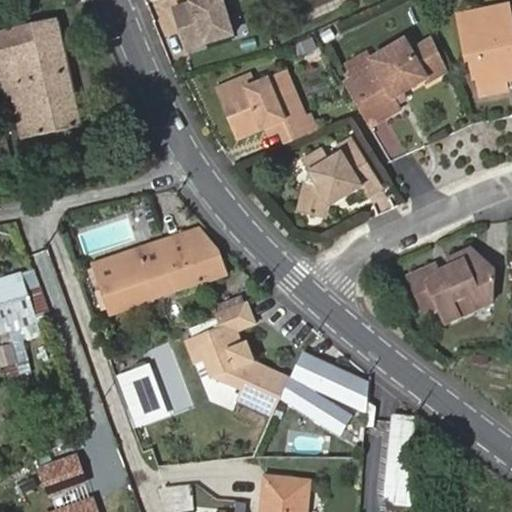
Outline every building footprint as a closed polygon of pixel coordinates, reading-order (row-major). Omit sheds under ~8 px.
[(221,0),(190,0),(191,5),(174,10),(187,52),(233,38),(221,0)] [(511,46),(504,11),(455,22),(465,67),(468,66),(473,83),(476,82),(480,95),(506,89),(503,78),(511,75),(511,46)] [(24,96),(34,136),(82,126),(57,22),(0,34),(0,83),(0,84),(2,84),(6,100),(12,99),(24,96)] [(372,60),(341,78),(366,121),(397,102),(393,96),(390,91),(399,85),(423,71),(403,35),(369,53),(372,60)] [(279,122),(285,136),(313,126),(307,110),(301,112),(282,64),(251,77),(247,71),(217,84),(236,131),(264,120),(276,115),(279,122)] [(511,75),(503,78),(506,89),(511,87),(511,75)] [(402,91),(399,85),(390,91),(393,96),(402,91)] [(23,139),(34,136),(24,96),(12,99),(23,139)] [(276,115),(264,120),(267,127),(279,122),(276,115)] [(352,133),(337,143),(339,146),(327,153),(322,145),(302,158),(307,166),(299,202),(302,208),(320,212),(325,209),(327,197),(343,186),(346,192),(363,182),(369,190),(382,182),(352,133)] [(9,153),(7,146),(4,140),(0,141),(0,166),(13,161),(9,153)] [(343,186),(327,197),(331,202),(346,192),(343,186)] [(139,251),(155,300),(224,277),(214,248),(197,231),(139,251)] [(441,274),(439,267),(436,259),(407,271),(422,308),(436,303),(442,318),(489,299),(492,264),(487,266),(482,268),(476,253),(472,245),(446,255),(449,263),(451,269),(441,274)] [(487,266),(492,264),(472,245),(476,253),(482,268),(487,266)] [(129,310),(155,300),(139,251),(95,267),(106,298),(123,292),(129,310)] [(449,263),(439,267),(441,274),(451,269),(449,263)] [(29,274),(20,276),(36,324),(44,321),(29,274)] [(36,324),(20,276),(0,282),(0,368),(0,369),(23,363),(19,346),(30,343),(28,337),(21,338),(19,329),(26,327),(36,324)] [(241,398),(273,414),(281,397),(291,376),(257,357),(259,361),(252,363),(245,343),(240,330),(258,323),(249,299),(219,312),(224,326),(189,340),(198,363),(209,360),(216,378),(218,378),(244,391),(241,398)] [(21,338),(28,337),(26,327),(19,329),(21,338)] [(259,361),(257,357),(251,340),(245,343),(252,363),(259,361)] [(370,380),(303,350),(291,376),(281,397),(337,434),(350,416),(314,392),(319,389),(367,411),(369,395),(370,380)] [(153,362),(118,374),(138,427),(172,414),(153,362)] [(373,420),(375,399),(369,395),(367,411),(367,420),(373,420)] [(417,408),(393,405),(386,462),(410,466),(417,408)] [(76,459),(40,471),(49,495),(84,483),(76,459)] [(286,480),(266,478),(262,511),(308,511),(310,494),(285,491),(286,480)] [(285,491),(310,494),(311,483),(286,480),(285,491)] [(95,511),(93,503),(67,511),(95,511)]
